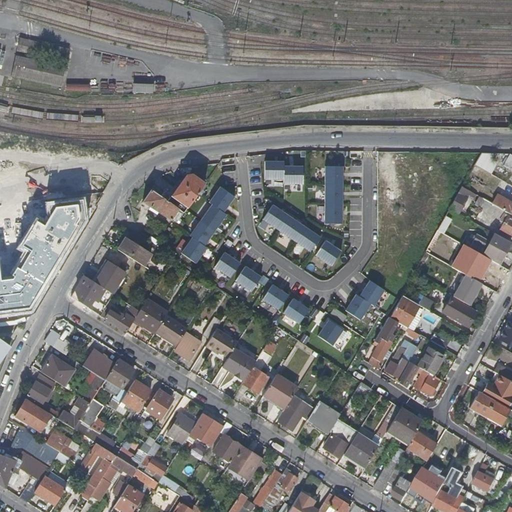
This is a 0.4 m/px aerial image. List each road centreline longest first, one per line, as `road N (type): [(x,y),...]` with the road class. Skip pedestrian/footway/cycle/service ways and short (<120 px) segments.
road 1 (residential): [(388,511),(54,299)]
road 2 (residential): [(511,140),(240,144),(170,156),(124,182)]
road 3 (residential): [(436,415),(511,286)]
road 4 (residential): [(124,182),(54,299)]
road 5 (residential): [(54,299),(0,413)]
road 6 (residential): [(0,196),(124,182)]
